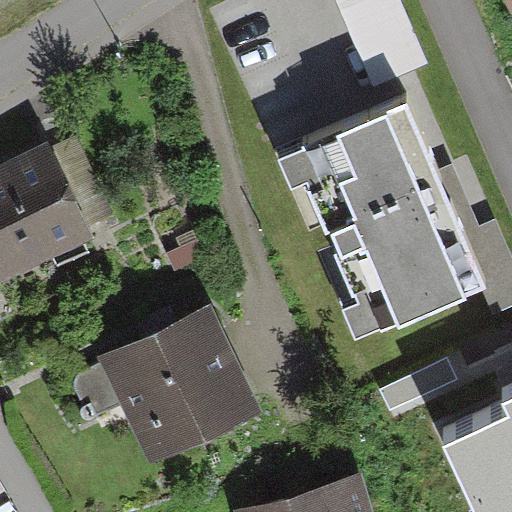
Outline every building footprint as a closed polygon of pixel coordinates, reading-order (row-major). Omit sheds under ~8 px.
[(428,59),(403,0),(338,0),(372,81),(428,59)] [(406,86),(279,140),(291,169),(307,162),(358,282),(344,288),(356,317),(477,266),(482,264),(439,164),(406,86)] [(48,130),(0,154),(0,272),(97,223),(95,219),(114,209),(76,133),(55,143),(48,130)] [(454,158),(439,164),(482,264),(477,266),(494,307),(511,299),(511,251),(495,212),(480,219),(454,158)] [(211,291),(98,347),(102,356),(82,365),(77,369),(75,374),(75,380),(77,386),(84,398),(82,400),(81,402),(81,406),(82,410),(84,412),(87,414),(91,414),(94,413),(123,397),(151,454),(264,398),(211,291)] [(511,511),(511,381),(502,387),(508,399),(444,429),(483,511),(511,511)] [(376,511),(362,463),(234,500),(237,511),(376,511)]
